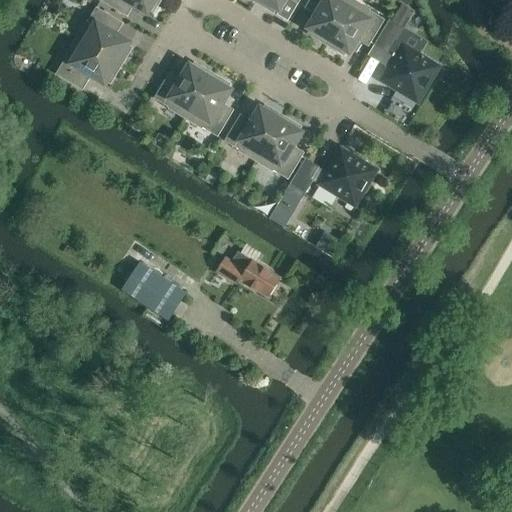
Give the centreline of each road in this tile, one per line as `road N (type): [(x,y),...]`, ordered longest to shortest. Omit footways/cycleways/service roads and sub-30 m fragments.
road 1 (unclassified): [(247,511),(459,176)]
road 2 (residential): [(338,102),(310,110),(176,31)]
road 3 (residential): [(338,102),(334,74),(220,0)]
road 4 (residential): [(459,176),(338,102)]
